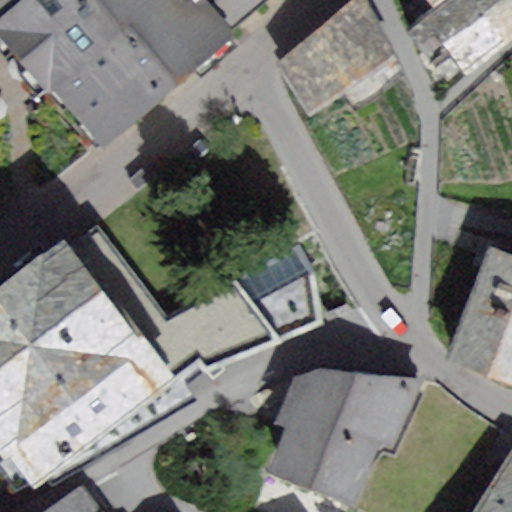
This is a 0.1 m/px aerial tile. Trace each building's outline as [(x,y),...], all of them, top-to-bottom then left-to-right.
[(0,0),(0,56),(92,157),(232,32),(227,26),(203,0),(0,0)] [(256,0),(203,0),(227,26),(256,0)] [(444,0),(399,0),(416,21),(444,0)] [(511,44),(511,7),(506,0),(446,0),(409,27),(453,87),(511,44)] [(377,72),(345,4),(263,72),(295,123),(377,72)] [(134,346),(53,245),(0,286),(0,472),(18,498),(165,388),(267,357),(219,293),(134,346)] [(511,253),(490,246),(448,360),(511,382),(511,253)] [(424,380),(295,377),(262,464),(362,506),(424,380)] [(511,511),(511,479),(494,462),(462,511),(511,511)] [(75,511),(66,498),(44,511),(75,511)]
